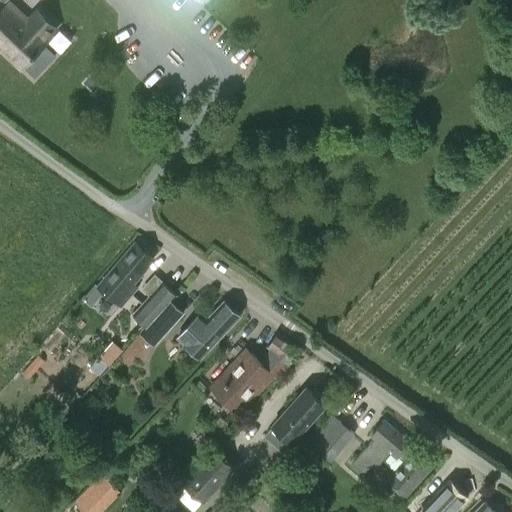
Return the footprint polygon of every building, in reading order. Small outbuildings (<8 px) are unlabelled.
[(23,65),(35,76),(55,54),(43,43),(58,28),(37,9),(27,20),(8,3),(0,11),(0,48),(21,67),(23,65)] [(153,258),(136,243),(100,285),(121,304),(136,287),(132,283),(153,258)] [(143,321),(146,324),(169,299),(171,301),(176,295),(163,282),(153,274),(140,288),(150,296),(134,313),(143,321)] [(155,343),(176,321),(184,312),(171,301),(169,299),(146,324),(122,349),(118,354),(126,361),(148,337),(155,343)] [(198,358),(212,344),(239,315),(224,301),(206,321),(196,313),(174,336),(198,358)] [(275,331),(265,346),(276,354),(288,362),(288,363),(299,348),(275,331)] [(118,354),(122,349),(113,340),(99,355),(109,365),(118,354)] [(245,349),(210,386),(238,411),(272,374),(245,349)] [(276,354),(266,366),(276,375),(288,362),(276,354)] [(44,361),(37,355),(22,372),(29,378),(44,361)] [(282,451),(323,405),(304,387),(263,433),(282,451)] [(330,461),(354,433),(331,413),(307,442),(330,461)] [(218,439),(230,425),(220,415),(207,429),(218,439)] [(409,441),(383,419),(370,435),(373,437),(351,463),(362,473),(371,463),(374,465),(388,449),(396,456),(397,455),(402,460),(387,478),(406,495),(434,464),(414,447),(413,449),(407,443),(409,441)] [(233,466),(214,449),(182,483),(203,502),(233,466)] [(452,511),(467,497),(450,479),(416,511),(452,511)] [(494,511),(484,501),(472,511),(494,511)]
